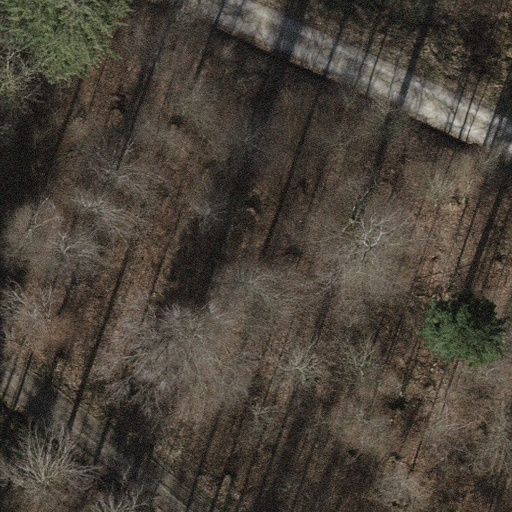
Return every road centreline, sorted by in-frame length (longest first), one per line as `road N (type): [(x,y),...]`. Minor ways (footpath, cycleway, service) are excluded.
road 1 (track): [(511,157),(210,0)]
road 2 (track): [(166,511),(0,379)]
